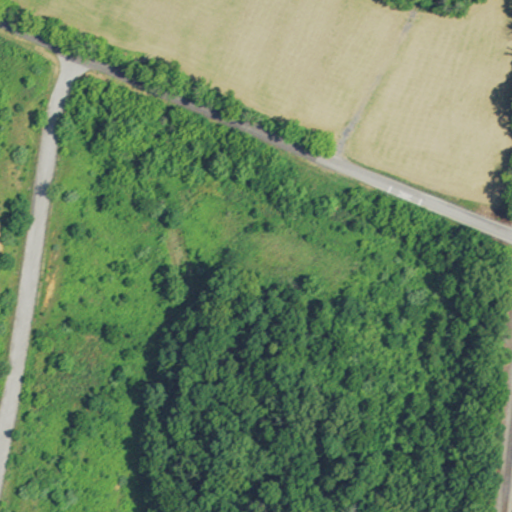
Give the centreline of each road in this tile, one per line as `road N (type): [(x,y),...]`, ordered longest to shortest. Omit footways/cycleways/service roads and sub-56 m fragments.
road 1 (residential): [(511,234),(0,24)]
road 2 (residential): [(0,451),(72,54)]
